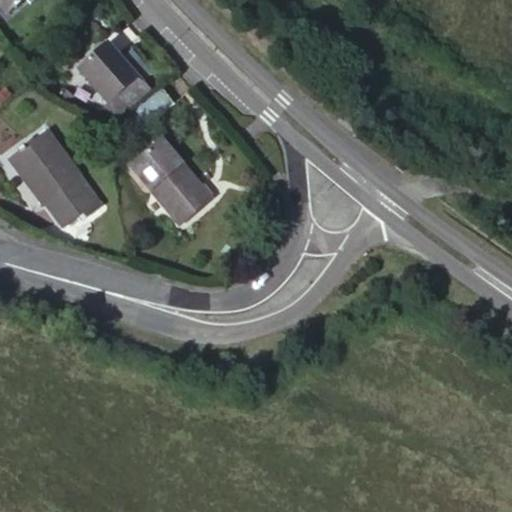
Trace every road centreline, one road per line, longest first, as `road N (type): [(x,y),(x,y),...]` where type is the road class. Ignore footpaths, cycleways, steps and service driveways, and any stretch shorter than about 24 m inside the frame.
road 1 (tertiary): [(0,265),(163,321),(224,333),(252,326),(285,302),(365,199)]
road 2 (secondary): [(155,0),(365,199)]
road 3 (secondary): [(381,180),(302,122),(180,0)]
road 4 (secondary): [(365,199),(511,295)]
road 5 (secondary): [(511,295),(381,180)]
